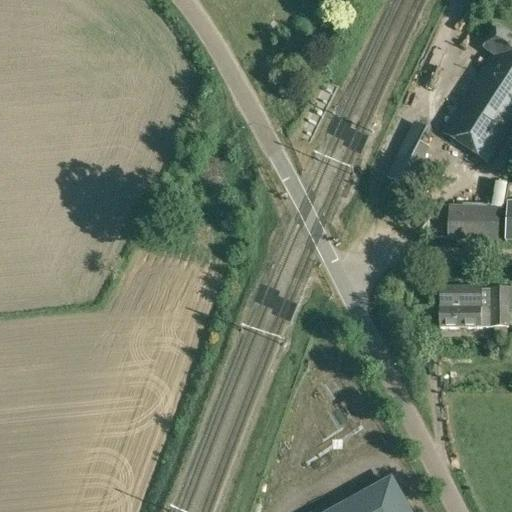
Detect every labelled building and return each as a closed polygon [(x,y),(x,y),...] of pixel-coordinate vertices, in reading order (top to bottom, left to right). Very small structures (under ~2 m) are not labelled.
[(444,133),(487,161),(511,122),(511,37),(497,28),(483,49),(493,55),(444,133)] [(431,149),(420,144),(427,130),(415,123),(402,149),(387,179),(413,193),(429,163),(425,161),(431,149)] [(501,178),(496,202),(506,205),(511,180),(501,178)] [(452,240),(496,242),(498,211),(454,209),(452,240)] [(440,290),(440,310),(508,309),(508,308),(511,307),(511,289),(491,289),(491,291),(481,291),(481,290),(440,290)] [(440,310),(440,330),(481,330),(481,328),(508,328),(508,309),(440,310)] [(407,511),(391,482),(335,511),(407,511)]
